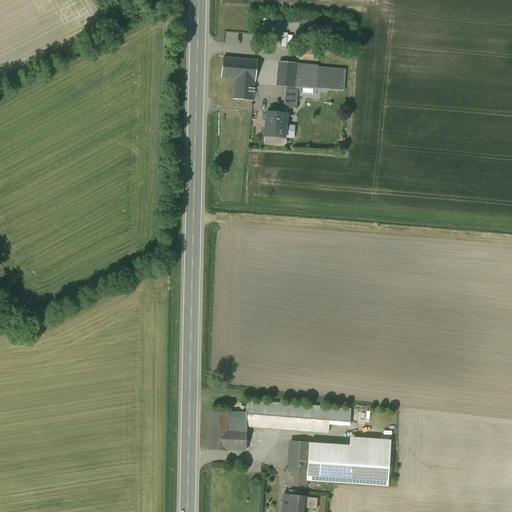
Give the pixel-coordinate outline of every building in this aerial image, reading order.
[(291,47),(292,34),(282,34),(282,47),(291,47)] [(313,48),(297,46),(296,57),(312,59),(313,48)] [(257,61),(223,57),(221,78),(235,79),(233,99),(253,101),(257,61)] [(295,63),(279,62),(277,86),(285,87),(293,88),(293,87),(295,65),(295,63)] [(295,65),(293,87),(315,89),(317,67),(295,65)] [(297,88),(293,88),(285,87),(283,108),(296,109),(297,88)] [(286,114),(266,112),(264,144),(264,145),(283,147),(286,144),(286,140),(284,138),(284,137),(285,126),(286,114)] [(294,127),(285,126),(284,137),(293,138),(294,127)] [(350,410),(246,402),(246,414),(245,426),(246,426),(328,433),(329,422),(349,424),(350,410)] [(246,414),(210,412),(208,450),(228,451),(228,450),(245,450),(246,426),(245,426),(246,414)] [(349,446),(390,448),(390,441),(350,438),(349,446)] [(307,464),(309,443),(290,442),(288,470),(294,470),(307,471),(307,464)] [(349,446),(309,443),(307,464),(307,471),(306,480),(388,486),(390,448),(349,446)] [(306,480),(307,471),(294,470),(293,486),(306,486),(306,480)] [(290,495),(284,495),(282,511),(301,511),(302,508),(305,508),(316,509),(317,498),(305,497),(296,496),(290,495)]
